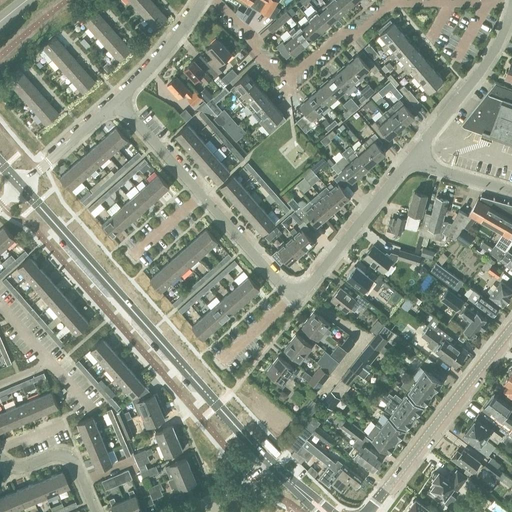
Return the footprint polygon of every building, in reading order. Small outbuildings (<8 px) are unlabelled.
[(145,17),(157,6),(151,0),(141,0),(135,6),(145,17)] [(244,0),(251,4),(250,5),(259,10),(270,17),(279,2),(275,0),(244,0)] [(339,17),(347,10),(338,0),(331,0),(327,4),(339,17)] [(338,0),(347,10),(356,2),(353,0),(338,0)] [(330,25),(339,17),(327,4),(318,11),(330,25)] [(89,27),(102,16),(92,5),(79,16),(89,27)] [(157,6),(145,17),(155,29),(167,18),(157,6)] [(288,11),(293,16),(296,13),(292,7),(288,11)] [(308,16),(310,19),(321,32),(330,25),(318,11),(316,9),(308,16)] [(287,20),(293,16),(288,11),(283,15),(287,20)] [(99,38),(111,27),(102,16),(89,27),(99,38)] [(284,23),(279,18),(270,26),(275,31),(284,23)] [(313,40),(321,32),(310,19),(301,26),(313,40)] [(390,20),(378,31),(381,34),(388,42),(389,43),(402,31),(402,30),(399,26),(399,27),(395,23),(393,24),(390,20)] [(290,31),(292,34),(304,47),(313,40),(301,26),(297,30),(294,27),(290,31)] [(109,49),(121,38),(111,27),(99,38),(109,49)] [(143,39),(147,35),(143,30),(138,34),(143,39)] [(388,42),(382,47),(386,51),(391,46),(396,51),(409,39),(410,38),(407,35),(406,35),(402,31),(389,43),(388,42)] [(283,47),(280,50),(287,58),(293,53),(295,55),(304,47),(292,34),(280,44),(283,47)] [(53,58),(66,47),(56,36),(43,47),(53,58)] [(121,38),(109,49),(118,60),(131,49),(121,38)] [(209,48),(215,54),(208,60),(219,72),(225,66),(222,62),(232,53),(219,39),(209,48)] [(396,51),(389,56),(393,61),(399,55),(403,59),(416,48),(417,47),(414,43),(413,44),(409,39),(396,51)] [(373,56),(377,52),(370,43),(365,47),(373,56)] [(63,69),(75,58),(66,47),(53,58),(63,69)] [(406,63),(402,67),(405,71),(409,67),(423,56),(419,50),(417,47),(416,48),(403,59),(406,63)] [(351,63),(363,76),(371,69),(375,74),(380,69),(364,51),(359,55),(360,55),(355,59),(354,58),(350,61),(351,63)] [(409,67),(405,71),(408,74),(412,71),(417,76),(430,64),(431,64),(427,59),(427,60),(423,56),(409,67)] [(73,80),(85,69),(75,58),(63,69),(73,80)] [(213,79),(195,60),(186,69),(196,80),(200,77),(207,85),(213,79)] [(214,70),(208,63),(204,66),(210,73),(214,70)] [(363,76),(351,63),(346,67),(345,65),(342,69),(355,83),(359,80),(361,82),(365,79),(363,76)] [(430,64),(417,76),(423,83),(437,72),(432,67),(433,66),(431,64),(430,64)] [(30,80),(27,76),(20,68),(7,79),(17,90),(30,80)] [(85,69),(73,80),(83,92),(95,81),(85,69)] [(232,69),(222,78),(227,84),(238,75),(232,69)] [(346,91),(355,83),(342,69),(338,71),(339,73),(334,77),(346,91)] [(437,72),(423,83),(427,88),(425,90),(428,94),(430,92),(436,88),(438,90),(444,84),(442,82),(444,81),(439,75),(440,74),(437,71),(437,72)] [(239,97),(256,82),(249,74),(237,85),(236,85),(231,89),(234,92),(239,97)] [(193,94),(188,89),(177,77),(168,85),(179,97),(184,93),(189,98),(188,99),(194,106),(203,99),(196,91),(193,94)] [(338,98),(346,91),(334,77),(329,81),(328,80),(325,83),(338,98)] [(27,102),(39,91),(30,80),(17,90),(27,102)] [(396,86),(393,82),(391,80),(386,85),(399,99),(403,95),(396,87),(396,86)] [(239,97),(235,101),(238,104),(241,101),(246,106),(263,91),(256,82),(239,97)] [(330,105),(338,98),(325,83),(322,86),(323,87),(318,91),(330,105)] [(511,88),(497,83),(462,126),(511,144),(511,88)] [(405,84),(400,88),(405,93),(405,94),(407,97),(412,93),(405,84)] [(229,92),(225,87),(206,104),(204,101),(196,109),(203,111),(217,115),(211,108),(216,104),(229,92)] [(363,93),(367,98),(372,94),(368,89),(363,93)] [(330,105),(318,91),(317,90),(313,93),(314,94),(309,99),(321,112),(330,105)] [(37,113),(49,102),(39,91),(27,102),(37,113)] [(253,114),(270,99),(263,91),(246,106),(253,114)] [(378,91),(372,96),(376,101),(382,96),(380,93),(378,91)] [(359,99),(362,102),(367,98),(363,93),(364,95),(359,99)] [(412,93),(407,97),(415,105),(420,101),(412,93)] [(306,113),(297,121),(306,132),(317,124),(313,119),(321,112),(309,99),(308,97),(305,100),(306,102),(300,106),(306,113)] [(259,121),(276,106),(270,99),(253,114),(259,121)] [(396,103),(392,107),(407,124),(415,117),(404,105),(400,100),(396,103)] [(49,102),(37,113),(46,124),(59,113),(49,102)] [(348,109),(352,114),(356,110),(352,105),(348,109)] [(276,106),(259,121),(270,134),(271,135),(288,120),(284,116),(285,115),(276,106)] [(399,132),(407,124),(392,107),(384,114),(399,132)] [(347,118),(352,114),(348,109),(343,113),(347,118)] [(203,111),(200,114),(205,121),(209,117),(207,115),(203,111)] [(220,113),(218,115),(214,119),(219,124),(222,125),(227,121),(220,113)] [(391,139),(399,132),(384,114),(376,121),(372,125),(386,141),(389,138),(391,139)] [(30,119),(24,123),(28,127),(33,122),(30,119)] [(212,121),(208,124),(214,130),(217,127),(212,121)] [(228,121),(223,125),(227,131),(232,127),(228,121)] [(184,145),(196,133),(188,124),(175,135),(184,145)] [(107,135),(118,148),(128,140),(116,127),(107,135)] [(222,139),(225,136),(220,130),(216,133),(222,139)] [(231,135),(237,141),(242,136),(237,130),(231,135)] [(331,140),(337,134),(333,130),(327,135),(331,140)] [(192,154),(205,143),(196,133),(184,145),(192,154)] [(364,143),(379,160),(387,153),(380,146),(384,142),(376,133),(364,143)] [(109,156),(118,148),(107,135),(97,143),(109,156)] [(230,149),(234,145),(228,139),(225,143),(230,149)] [(100,165),(109,156),(97,143),(88,152),(100,165)] [(200,163),(213,152),(205,143),(192,154),(200,163)] [(364,143),(355,151),(370,168),(374,164),(376,165),(378,163),(378,161),(379,160),(364,143)] [(213,152),(200,163),(209,173),(221,161),(227,156),(219,147),(213,152)] [(237,148),(233,152),(238,158),(242,155),(237,148)] [(347,158),(362,175),(370,168),(355,151),(347,158)] [(90,173),(100,165),(88,152),(79,160),(90,173)] [(139,152),(133,158),(136,161),(142,156),(139,152)] [(362,175),(347,158),(344,155),(332,166),(339,173),(343,170),(354,182),(362,175)] [(81,181),(90,173),(79,160),(69,168),(81,181)] [(129,160),(123,166),(126,170),(133,164),(129,160)] [(221,161),(209,173),(217,182),(230,171),(221,161)] [(141,162),(135,167),(138,171),(144,165),(141,162)] [(249,162),(245,165),(251,172),(254,169),(249,162)] [(320,169),(316,164),(311,168),(316,173),(320,169)] [(330,184),(327,187),(343,205),(351,197),(344,189),(349,185),(339,173),(332,166),(339,174),(334,178),(338,183),(333,187),(330,184)] [(60,177),(72,190),(81,181),(69,168),(60,177)] [(304,178),(310,183),(308,181),(316,174),(316,173),(311,168),(303,175),(305,177),(304,178)] [(114,174),(117,178),(123,172),(120,169),(114,174)] [(132,170),(126,175),(129,179),(135,174),(132,170)] [(257,172),(253,175),(259,181),(262,178),(257,172)] [(148,182),(160,195),(169,187),(158,174),(148,182)] [(230,196),(242,184),(234,175),(221,186),(230,196)] [(111,177),(105,182),(108,186),(114,181),(111,177)] [(120,187),(126,182),(122,178),(116,183),(120,187)] [(302,190),(310,183),(304,178),(297,184),(302,190)] [(267,190),(271,187),(265,181),(262,184),(267,190)] [(151,203),(160,195),(148,182),(139,190),(151,203)] [(238,205),(251,194),(242,184),(230,196),(238,205)] [(101,185),(95,191),(99,194),(105,189),(101,185)] [(110,195),(116,190),(113,186),(107,192),(110,195)] [(327,187),(318,194),(334,212),(343,205),(327,187)] [(141,212),(151,203),(139,190),(130,199),(141,212)] [(274,190),(270,194),(275,200),(279,196),(274,190)] [(418,229),(421,215),(427,194),(422,193),(421,192),(418,191),(417,192),(416,191),(406,226),(418,229)] [(92,193),(86,199),(89,203),(95,197),(92,193)] [(246,214),(259,203),(251,194),(238,205),(246,214)] [(318,194),(311,200),(327,218),(334,212),(318,194)] [(104,195),(98,200),(101,204),(107,198),(104,195)] [(293,197),(290,200),(288,202),(295,210),(297,212),(302,208),(293,197)] [(454,239),(457,235),(469,215),(460,210),(452,222),(447,221),(447,220),(443,220),(449,200),(437,197),(432,215),(425,213),(414,251),(419,253),(423,236),(442,241),(443,238),(445,234),(454,239)] [(478,218),(510,237),(511,233),(511,205),(479,198),(470,214),(478,218)] [(132,220),(141,212),(130,199),(121,207),(132,220)] [(284,209),(287,206),(282,200),(278,203),(284,209)] [(302,207),(302,208),(312,218),(318,226),(327,218),(311,200),(302,207)] [(95,203),(88,208),(92,212),(98,207),(95,203)] [(254,224),(267,212),(259,203),(246,214),(254,224)] [(123,228),(132,220),(121,207),(111,215),(123,228)] [(183,230),(195,219),(186,210),(174,221),(183,230)] [(300,225),(304,221),(297,212),(295,210),(291,214),(300,225)] [(267,212),(254,224),(263,233),(276,222),(267,212)] [(470,214),(463,225),(470,230),(478,218),(470,214)] [(113,237),(123,228),(111,215),(102,224),(113,237)] [(387,231),(394,233),(401,235),(406,219),(398,217),(397,220),(391,218),(387,231)] [(475,234),(470,230),(463,225),(457,235),(468,243),(475,234)] [(0,229),(0,241),(6,247),(15,239),(4,226),(0,229)] [(274,229),(279,235),(282,233),(277,227),(274,229)] [(197,236),(209,249),(218,241),(206,228),(197,236)] [(294,235),(306,250),(315,242),(302,228),(294,235)] [(279,235),(274,229),(266,237),(270,241),(278,234),(279,235)] [(511,245),(511,239),(509,238),(503,234),(499,242),(496,245),(507,253),(507,254),(511,257),(511,246),(511,245)] [(298,257),(306,250),(294,235),(286,242),(298,257)] [(199,258),(209,249),(197,236),(188,245),(199,258)] [(277,249),(272,254),(281,264),(286,259),(290,264),(298,257),(286,242),(277,250),(277,249)] [(190,266),(199,258),(188,245),(178,253),(190,266)] [(390,254),(383,249),(382,251),(375,245),(365,257),(383,272),(390,264),(393,265),(398,258),(419,265),(422,256),(400,249),(400,250),(393,248),(392,252),(390,254)] [(511,268),(511,257),(507,254),(507,253),(496,245),(491,252),(506,263),(511,268)] [(434,251),(423,247),(421,255),(432,258),(434,251)] [(20,256),(23,260),(29,254),(26,251),(20,256)] [(181,274),(190,266),(178,253),(169,261),(181,274)] [(131,258),(138,266),(143,261),(135,254),(131,258)] [(223,259),(226,263),(232,257),(229,254),(223,259)] [(26,277),(39,266),(31,256),(18,268),(26,277)] [(10,265),(13,268),(19,263),(16,259),(10,265)] [(502,271),(487,260),(481,267),(496,278),(502,271)] [(171,283),(181,274),(169,261),(160,269),(171,283)] [(219,262),(213,267),(217,271),(223,266),(219,262)] [(437,262),(431,270),(454,287),(452,289),(455,292),(463,282),(437,262)] [(225,269),(228,273),(234,267),(231,263),(225,269)] [(364,290),(369,284),(378,291),(385,282),(372,272),(369,276),(357,266),(355,265),(350,271),(352,273),(348,277),(364,290)] [(34,287),(47,275),(39,266),(26,277),(34,287)] [(1,273),(4,277),(10,271),(7,267),(1,273)] [(162,291),(171,283),(160,269),(150,278),(162,291)] [(204,276),(207,279),(213,274),(210,270),(204,276)] [(219,281),(225,275),(222,272),(216,277),(219,281)] [(43,296),(56,285),(47,275),(34,287),(43,296)] [(239,284),(250,297),(260,288),(248,275),(239,284)] [(201,279),(195,284),(198,288),(204,282),(201,279)] [(210,289),(216,284),(212,280),(206,285),(210,289)] [(497,287),(494,284),(487,293),(491,296),(490,296),(503,306),(507,300),(508,301),(511,297),(510,296),(511,293),(511,288),(502,281),(497,287)] [(9,282),(6,285),(11,291),(15,288),(9,282)] [(241,305),(250,297),(239,284),(229,292),(241,305)] [(51,305),(64,294),(56,285),(43,296),(51,305)] [(192,287),(185,292),(189,296),(195,291),(192,287)] [(341,287),(331,299),(338,304),(342,308),(347,311),(351,307),(355,310),(359,304),(364,308),(369,301),(359,293),(355,298),(341,287)] [(200,297),(207,292),(203,288),(197,293),(200,297)] [(448,288),(441,298),(461,313),(467,305),(468,303),(448,288)] [(474,290),(469,298),(477,304),(477,303),(493,315),(494,314),(496,314),(498,310),(498,309),(499,308),(474,290)] [(18,291),(14,294),(20,300),(23,297),(18,291)] [(232,313),(241,305),(229,292),(220,300),(232,313)] [(59,315),(72,303),(64,294),(51,305),(59,315)] [(176,301),(179,304),(186,299),(182,295),(176,301)] [(188,302),(191,305),(197,300),(194,296),(188,301),(188,302)] [(422,300),(416,296),(413,299),(419,304),(422,300)] [(408,298),(402,306),(407,310),(413,301),(408,298)] [(26,300),(22,303),(28,309),(31,306),(26,300)] [(222,321),(232,313),(220,300),(211,309),(222,321)] [(34,309),(31,313),(36,319),(40,315),(35,310),(41,305),(37,301),(31,306),(34,309)] [(67,324),(80,313),(72,303),(59,315),(67,324)] [(185,305),(178,310),(179,310),(182,314),(188,308),(185,305)] [(476,312),(467,305),(461,313),(470,320),(463,329),(473,337),(480,328),(483,330),(489,322),(486,320),(487,318),(477,311),(476,312)] [(213,330),(222,321),(211,309),(202,317),(213,330)] [(314,310),(308,317),(324,330),(328,333),(331,330),(327,327),(330,323),(314,310)] [(80,313),(67,324),(76,334),(89,322),(80,313)] [(204,338),(213,330),(202,317),(192,325),(204,338)] [(319,338),(324,330),(308,317),(302,325),(319,338)] [(451,318),(446,325),(450,327),(453,330),(456,332),(461,326),(451,318)] [(42,319),(39,322),(44,328),(48,325),(42,319)] [(440,320),(434,328),(443,335),(446,333),(452,338),(453,338),(457,333),(456,332),(453,330),(450,327),(446,325),(443,322),(440,320)] [(406,337),(411,330),(400,321),(395,328),(406,337)] [(424,332),(422,336),(430,342),(428,344),(433,348),(456,366),(462,359),(452,352),(445,347),(446,347),(439,341),(443,335),(434,328),(430,325),(429,326),(425,331),(424,332)] [(47,331),(52,337),(56,334),(52,329),(51,328),(47,331)] [(17,351),(22,346),(9,331),(3,336),(17,351)] [(290,340),(307,353),(313,345),(296,332),(290,340)] [(377,336),(370,344),(380,351),(389,340),(378,333),(377,336)] [(443,335),(439,341),(446,347),(445,347),(452,352),(462,359),(466,353),(468,351),(456,342),(454,344),(450,341),(452,338),(446,333),(443,335)] [(350,335),(342,345),(349,350),(355,343),(355,340),(350,335)] [(60,338),(56,341),(61,347),(65,344),(60,338)] [(99,360),(112,348),(104,339),(91,350),(99,360)] [(400,347),(408,352),(413,344),(405,339),(400,347)] [(301,360),(307,353),(290,340),(285,347),(301,360)] [(331,354),(340,362),(348,352),(339,344),(331,354)] [(380,351),(370,344),(360,356),(367,361),(370,363),(380,351)] [(107,369),(120,358),(112,348),(99,360),(107,369)] [(25,350),(20,354),(26,362),(31,358),(25,350)] [(336,367),(340,362),(331,354),(327,359),(336,367)] [(289,375),(293,378),(299,371),(295,367),(294,369),(278,356),(273,362),(289,375)] [(360,356),(351,367),(359,374),(368,363),(360,356)] [(115,379),(129,367),(120,358),(107,369),(115,379)] [(273,362),(266,370),(274,376),(271,380),(283,389),(286,384),(283,382),(289,375),(273,362)] [(82,364),(79,367),(84,373),(88,370),(82,364)] [(124,388),(137,377),(129,367),(115,379),(124,388)] [(313,376),(323,384),(330,374),(321,367),(313,376)] [(351,368),(342,379),(350,385),(358,374),(351,368)] [(424,370),(417,379),(433,391),(436,388),(439,389),(442,385),(441,382),(441,381),(428,372),(425,369),(424,370)] [(91,373),(87,376),(92,382),(96,379),(91,373)] [(410,374),(403,384),(409,390),(425,402),(426,402),(429,402),(432,398),(431,395),(433,391),(417,379),(417,380),(410,374)] [(319,389),(323,384),(313,376),(309,381),(319,389)] [(137,377),(124,388),(132,398),(145,386),(137,377)] [(351,386),(350,385),(342,379),(336,386),(332,391),(339,396),(342,398),(351,386)] [(110,380),(104,384),(108,390),(114,385),(110,380)] [(99,382),(95,386),(101,392),(104,388),(99,382)] [(107,391),(103,395),(109,401),(113,398),(107,391)] [(332,410),(341,398),(331,391),(327,397),(323,402),(332,410)] [(40,397),(46,413),(58,408),(51,392),(40,397)] [(396,395),(393,399),(399,404),(399,403),(415,415),(417,412),(421,412),(424,409),(422,405),(423,405),(406,393),(402,399),(396,395)] [(491,399),(511,414),(511,406),(495,393),(494,394),(493,395),(491,397),(491,399)] [(141,396),(133,400),(140,416),(143,414),(160,407),(159,405),(162,404),(158,394),(155,395),(143,400),(141,396)] [(35,417),(46,413),(40,397),(28,401),(35,417)] [(93,409),(101,402),(98,398),(90,405),(93,409)] [(388,404),(394,409),(391,414),(407,426),(410,427),(415,420),(413,418),(415,415),(399,403),(399,404),(393,399),(392,398),(388,404)] [(485,406),(483,409),(496,418),(497,416),(502,420),(501,420),(505,423),(500,429),(508,436),(511,438),(511,426),(510,426),(511,423),(511,414),(491,399),(489,402),(487,402),(485,405),(485,406)] [(24,422),(35,417),(28,401),(17,406),(24,422)] [(115,401),(112,404),(114,407),(117,411),(121,407),(115,401)] [(320,405),(315,401),(307,411),(312,415),(320,405)] [(12,427),(24,422),(17,406),(6,411),(12,427)] [(160,407),(143,414),(146,421),(144,422),(146,427),(148,425),(165,418),(163,414),(166,413),(163,407),(160,408),(160,407)] [(121,423),(127,421),(122,408),(117,413),(121,423)] [(0,430),(1,432),(12,427),(6,411),(0,413),(0,430)] [(383,414),(379,420),(384,424),(381,428),(397,440),(399,436),(403,436),(406,433),(405,429),(389,417),(389,418),(383,414)] [(83,435),(99,429),(94,417),(78,424),(83,435)] [(129,420),(133,427),(139,423),(135,417),(129,420)] [(470,427),(486,438),(488,435),(498,443),(503,437),(493,429),(492,430),(477,419),(470,427)] [(365,435),(346,420),(340,427),(360,442),(365,435)] [(127,421),(121,423),(128,438),(128,439),(130,438),(134,437),(127,421)] [(306,423),(304,425),(312,432),(313,432),(330,446),(331,446),(336,439),(318,425),(315,429),(306,423)] [(376,424),(368,434),(374,438),(389,450),(393,450),(396,446),(394,443),(397,440),(381,428),(376,424)] [(161,445),(178,438),(173,425),(156,433),(161,445)] [(304,425),(292,439),(301,446),(303,444),(307,438),(312,432),(304,425)] [(470,427),(464,435),(480,446),(478,449),(488,456),(493,450),(496,446),(486,438),(470,427)] [(88,447),(104,440),(99,429),(83,435),(88,447)] [(178,438),(161,445),(166,456),(183,449),(178,438)] [(307,438),(303,444),(310,449),(310,450),(314,454),(329,466),(330,465),(337,471),(337,470),(351,481),(356,486),(363,478),(339,459),(336,462),(331,458),(332,457),(325,452),(307,438)] [(93,459),(109,452),(104,440),(88,447),(93,459)] [(355,447),(378,464),(383,457),(364,443),(360,448),(356,445),(355,447)] [(308,461),(314,454),(310,450),(310,449),(303,444),(301,446),(302,447),(297,452),(308,461)] [(373,471),(378,464),(355,447),(350,454),(373,471)] [(137,461),(149,456),(146,449),(134,454),(137,461)] [(468,467),(464,472),(470,476),(473,471),(481,461),(465,449),(462,453),(458,450),(452,457),(462,465),(463,464),(468,467)] [(109,452),(93,459),(98,470),(114,464),(109,452)] [(149,456),(137,461),(139,466),(151,461),(149,456)] [(170,465),(166,467),(169,473),(173,471),(175,477),(192,470),(186,458),(170,465)] [(511,484),(511,479),(486,460),(482,466),(510,487),(511,484)] [(344,489),(351,481),(337,470),(337,471),(330,465),(329,466),(320,477),(329,485),(333,480),(344,489)] [(156,466),(142,471),(144,478),(158,472),(158,471),(156,467),(156,466)] [(114,476),(118,485),(133,479),(129,470),(114,476)] [(175,477),(169,480),(173,488),(175,487),(176,490),(180,488),(180,489),(197,482),(192,470),(175,477)] [(435,481),(430,487),(437,492),(434,496),(442,502),(443,501),(449,506),(455,498),(450,494),(455,488),(457,489),(467,477),(457,470),(450,479),(440,471),(439,473),(436,472),(434,473),(433,475),(433,477),(434,479),(434,480),(435,481)] [(51,477),(57,492),(69,487),(63,472),(51,477)] [(106,490),(118,485),(114,476),(102,481),(106,490)] [(46,497),(57,492),(51,477),(39,481),(46,497)] [(34,502),(46,497),(39,481),(28,486),(34,502)] [(148,488),(151,494),(164,489),(161,482),(148,488)] [(23,506),(34,502),(28,486),(16,491),(23,506)] [(124,500),(128,511),(142,511),(143,511),(136,495),(134,489),(129,491),(131,497),(124,500)] [(11,511),(23,506),(16,491),(5,496),(11,511)] [(486,492),(482,497),(491,505),(496,499),(486,492)] [(178,503),(187,499),(186,499),(184,493),(175,496),(178,503)] [(0,511),(8,511),(11,511),(5,496),(0,497),(0,511)] [(128,511),(124,500),(117,503),(115,497),(110,499),(112,505),(115,511),(128,511)] [(411,505),(406,511),(427,511),(430,509),(416,499),(415,500),(413,500),(410,504),(411,505)]
